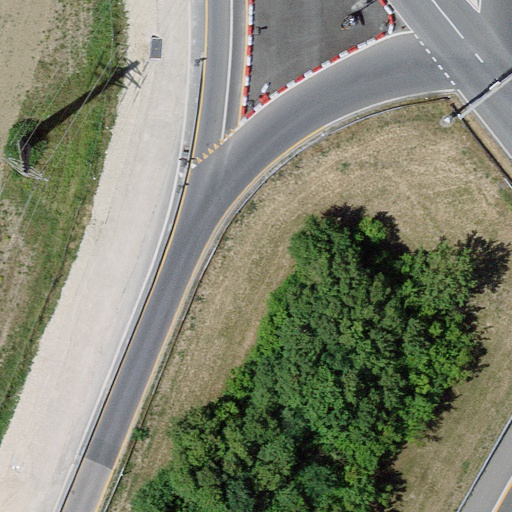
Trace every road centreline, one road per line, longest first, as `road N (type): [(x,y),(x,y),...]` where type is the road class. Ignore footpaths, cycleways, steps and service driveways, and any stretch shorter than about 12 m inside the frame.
road 1 (motorway): [(511,48),(433,59),(321,100),(226,176),(189,232)]
road 2 (motorway): [(189,232),(76,511)]
road 3 (motorway): [(209,0),(205,122),(189,232)]
